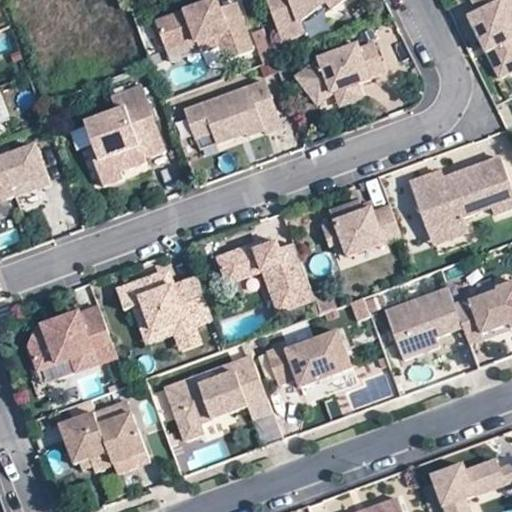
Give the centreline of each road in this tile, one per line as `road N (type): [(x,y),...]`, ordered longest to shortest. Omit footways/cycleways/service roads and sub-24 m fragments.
road 1 (residential): [(0,286),(415,136),(448,100),(448,76),(411,0)]
road 2 (residential): [(198,511),(511,401)]
